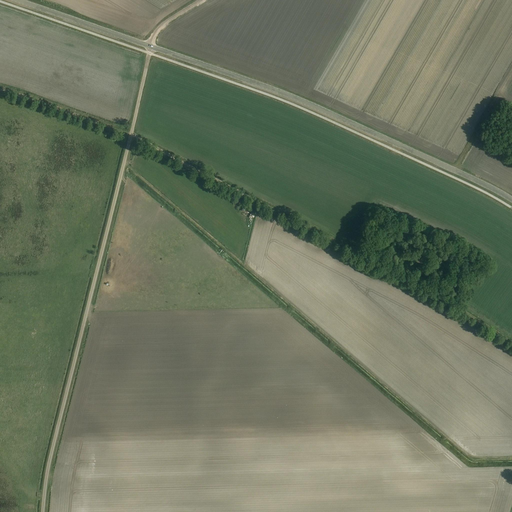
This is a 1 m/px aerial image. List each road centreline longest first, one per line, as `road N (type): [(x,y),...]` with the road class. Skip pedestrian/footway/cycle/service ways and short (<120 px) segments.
road 1 (track): [(0,88),(130,133),(511,342)]
road 2 (unclassified): [(43,511),(151,46)]
road 3 (tertiary): [(511,199),(291,95),(151,46)]
road 4 (tertiary): [(151,46),(17,0)]
